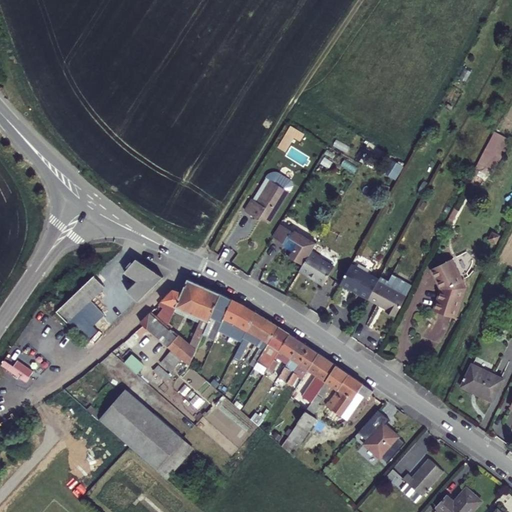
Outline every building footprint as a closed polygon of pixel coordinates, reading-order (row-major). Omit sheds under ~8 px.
[(288,150),(293,135),(299,137),(302,127),(287,123),(279,147),(288,150)] [(480,173),(475,170),(471,178),(475,181),(480,173)] [(287,190),(266,176),(244,208),(258,217),(260,214),(268,220),(287,190)] [(447,235),(460,210),(455,207),(442,232),(447,235)] [(284,244),(292,232),(279,224),(271,237),(284,244)] [(292,240),(296,234),(292,232),(284,244),(286,249),(293,254),(300,244),(292,240)] [(296,232),(296,234),(292,240),(300,244),(293,254),(290,261),(303,268),(312,252),(317,244),(296,232)] [(322,257),(312,252),(303,268),(299,274),(312,282),(314,279),(324,285),(334,268),(322,261),(322,257)] [(130,292),(140,303),(156,287),(164,276),(136,259),(127,275),(141,282),(130,292)] [(457,261),(436,268),(444,290),(437,311),(457,319),(467,290),(457,261)] [(380,280),(352,264),(341,285),(369,300),(380,280)] [(68,321),(75,315),(104,287),(93,277),(74,295),(58,311),(68,321)] [(182,293),(175,307),(209,321),(221,294),(188,279),(182,293)] [(380,280),(369,300),(384,310),(383,311),(396,319),(408,296),(380,280)] [(174,290),(159,304),(164,306),(164,305),(174,309),(175,307),(182,293),(174,290)] [(226,296),(221,294),(209,321),(198,345),(210,350),(214,341),(215,339),(233,300),(226,296)] [(215,339),(214,341),(219,343),(230,320),(247,330),(256,313),(233,300),(215,339)] [(195,352),(196,350),(167,325),(153,313),(152,312),(141,322),(143,325),(111,353),(115,357),(147,329),(171,350),(164,357),(175,367),(183,360),(189,365),(195,352)] [(247,330),(236,352),(241,355),(248,340),(255,344),(259,337),(267,320),(260,315),(256,313),(247,330)] [(68,321),(86,341),(93,335),(75,315),(68,321)] [(267,320),(259,337),(269,344),(279,327),(267,320)] [(269,344),(266,347),(258,361),(269,367),(290,335),(279,327),(269,344)] [(290,335),(269,367),(268,369),(272,372),(281,359),(287,363),(301,342),(290,335)] [(301,342),(287,363),(279,376),(285,379),(291,370),(295,372),(300,364),(310,348),(301,342)] [(258,361),(266,347),(263,345),(252,363),(255,366),(258,361)] [(212,347),(205,365),(213,368),(220,350),(212,347)] [(319,354),(310,348),(300,364),(308,369),(319,354)] [(303,378),(296,388),(300,392),(309,378),(314,381),(318,376),(328,360),(319,354),(308,369),(303,378)] [(328,360),(318,376),(325,381),(336,365),(328,360)] [(269,367),(258,361),(255,366),(266,372),(268,369),(269,367)] [(503,378),(473,363),(463,382),(478,390),(477,391),(493,399),(503,378)] [(170,375),(159,365),(154,371),(165,381),(170,375)] [(281,447),(291,456),(316,420),(313,417),(320,407),(318,404),(331,385),(337,389),(330,401),(329,400),(325,405),(332,410),(327,417),(338,425),(344,418),(347,420),(364,395),(368,398),(373,391),(336,365),(325,381),(281,447)] [(316,387),(312,384),(306,393),(310,396),(316,387)] [(125,388),(98,419),(157,470),(184,440),(184,439),(125,388)] [(228,401),(222,407),(237,420),(233,425),(240,431),(219,454),(233,466),(263,432),(228,401)] [(389,420),(377,410),(357,434),(358,433),(368,422),(370,424),(360,435),(367,441),(364,444),(379,458),(380,457),(387,463),(386,463),(387,464),(405,443),(389,430),(387,432),(383,428),(389,420)] [(368,422),(358,433),(360,435),(370,424),(368,422)] [(193,448),(184,440),(157,470),(167,479),(193,448)] [(403,478),(423,493),(442,469),(427,456),(412,476),(408,473),(403,478)] [(393,469),(385,478),(391,484),(399,475),(393,469)] [(416,501),(421,494),(408,482),(402,489),(416,501)] [(434,509),(437,511),(469,511),(479,502),(464,488),(452,503),(445,497),(434,509)]
